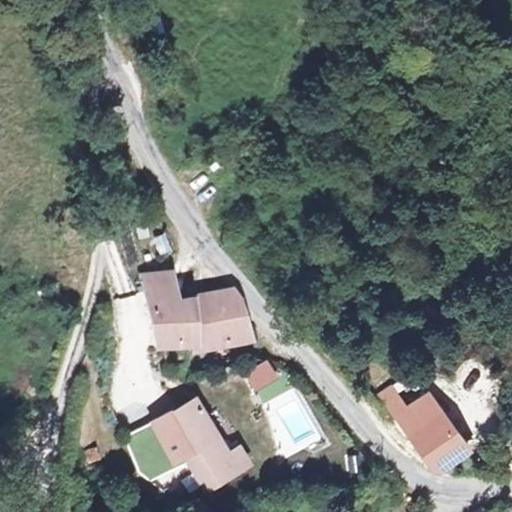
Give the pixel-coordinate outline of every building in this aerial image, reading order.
[(167,261),(139,269),(158,342),(194,332),(197,339),(250,326),(237,276),(175,290),(167,261)] [(447,315),(425,304),(417,318),(438,331),(447,315)] [(137,339),(151,336),(145,313),(131,317),(137,339)] [(252,393),(277,381),(267,360),(242,372),(252,393)] [(390,394),(399,405),(410,397),(403,385),(390,394)] [(429,392),(396,417),(436,476),(469,453),(429,392)] [(136,403),(107,418),(131,461),(150,477),(192,456),(206,476),(247,453),(238,437),(222,444),(191,395),(150,417),(146,418),(136,403)]
